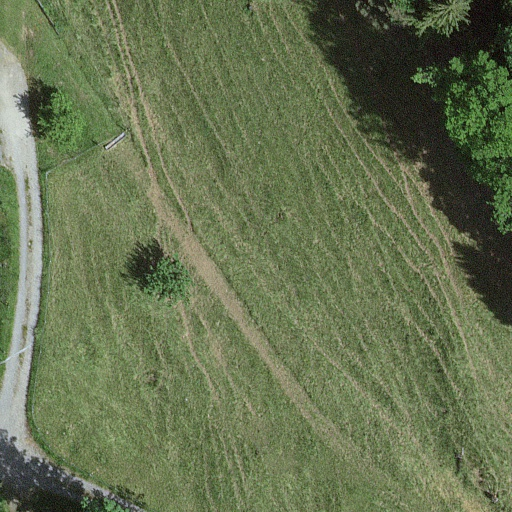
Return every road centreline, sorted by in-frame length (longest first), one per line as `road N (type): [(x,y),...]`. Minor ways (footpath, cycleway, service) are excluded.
road 1 (track): [(0,450),(23,334),(29,218),(0,92)]
road 2 (track): [(127,511),(0,461)]
